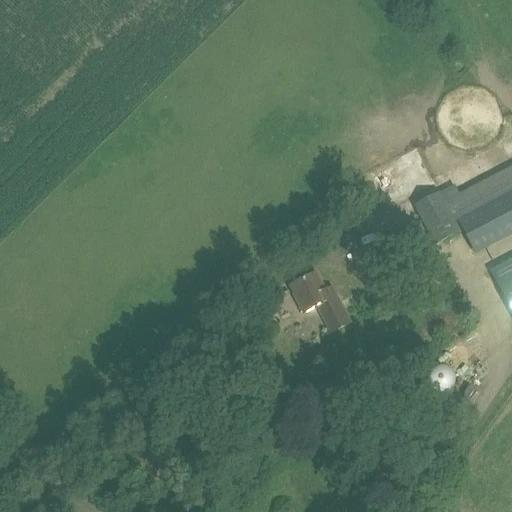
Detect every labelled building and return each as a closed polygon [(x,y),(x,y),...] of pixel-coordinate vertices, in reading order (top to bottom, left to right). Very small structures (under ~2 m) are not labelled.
[(456,189),(444,195),(458,222),(511,192),(511,166),(459,194),(456,189)] [(476,254),(511,234),(511,192),(458,222),(476,254)] [(435,246),(460,233),(439,194),(415,207),(435,246)] [(511,307),(511,260),(493,271),(511,307)] [(332,287),(325,291),(316,273),(291,285),(305,313),(316,307),(329,334),(351,323),(332,287)] [(449,401),(449,377),(389,377),(389,400),(449,401)]
